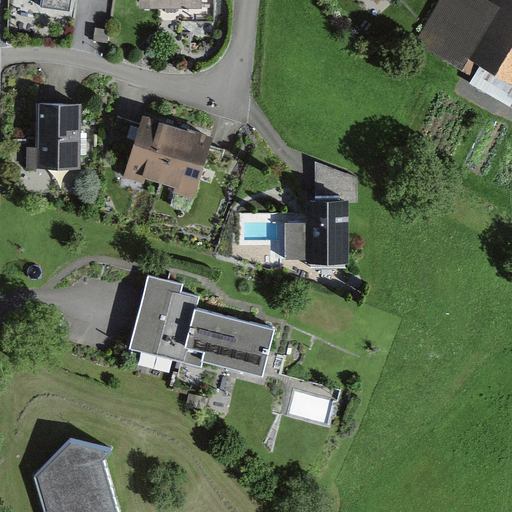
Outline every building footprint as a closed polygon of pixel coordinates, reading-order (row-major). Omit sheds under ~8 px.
[(140,0),(140,9),(202,10),(202,0),(140,0)] [(511,0),(493,0),(491,4),(485,0),(441,0),(420,37),(431,52),(462,71),(469,59),(481,66),(471,84),(511,107),(511,0)] [(66,105),(37,105),(37,168),(81,169),(81,105),(66,105)] [(210,138),(144,118),(127,173),(196,194),(211,146),(213,139),(210,138)] [(357,179),(316,164),(316,180),(317,202),(349,203),(358,203),(357,179)] [(312,225),(287,225),(287,259),(348,260),(349,203),(317,202),(312,202),(312,225)] [(162,278),(148,275),(139,311),(129,349),(201,368),(203,360),(266,376),(278,327),(246,319),(199,307),(202,296),(184,291),(186,284),(162,278)] [(207,399),(189,395),(186,408),(204,412),(207,399)] [(73,439),(35,475),(46,511),(123,511),(124,511),(108,457),(118,447),(73,439)]
